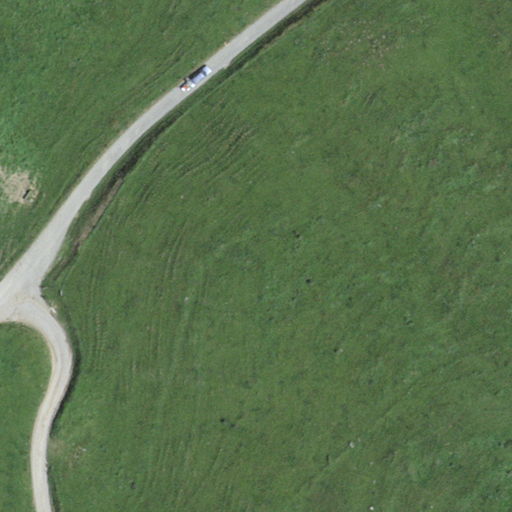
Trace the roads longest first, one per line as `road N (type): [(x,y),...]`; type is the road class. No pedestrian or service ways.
road 1 (unclassified): [(7,291),(140,126),(297,0)]
road 2 (unclassified): [(7,291),(57,343),(57,381),(39,439),(43,511)]
